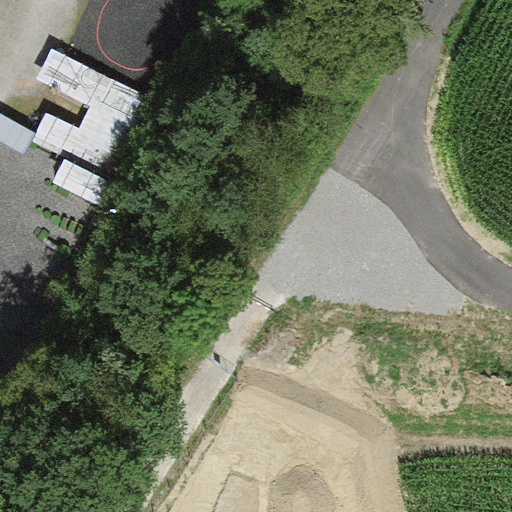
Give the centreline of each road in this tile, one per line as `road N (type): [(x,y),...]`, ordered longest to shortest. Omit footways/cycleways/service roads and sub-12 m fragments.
road 1 (unclassified): [(388,87),(146,511)]
road 2 (unclassified): [(511,228),(478,214),(426,158),(388,87)]
